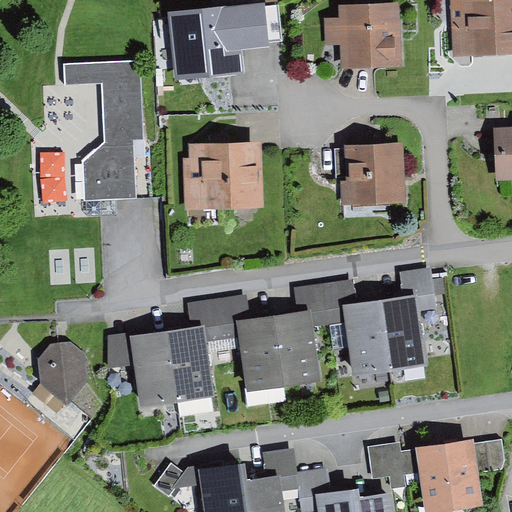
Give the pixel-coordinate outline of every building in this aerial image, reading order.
[(511,0),(449,0),(453,60),(511,56),(511,0)] [(399,5),(339,7),(339,19),(325,20),(326,46),(342,45),(343,71),(401,70),(399,5)] [(278,6),(169,16),(175,84),(245,77),(243,53),(267,51),(267,42),(281,41),(278,6)] [(141,62),(65,66),(65,86),(102,85),(104,143),(134,141),(143,141),(141,62)] [(511,129),(493,131),(496,183),(511,182),(511,129)] [(134,141),(104,143),(83,162),(85,202),(86,202),(116,201),(136,201),(134,141)] [(261,145),(189,147),(190,159),(183,160),(185,212),(263,210),(261,145)] [(401,147),(335,150),(337,179),(348,178),(347,182),(340,182),(341,207),(403,204),(401,147)] [(117,217),(116,201),(86,202),(87,218),(117,217)] [(401,275),(404,300),(416,298),(418,313),(437,310),(435,297),(432,281),(430,270),(401,275)] [(443,279),(432,281),(435,297),(446,295),(443,279)] [(294,290),(298,316),(309,315),(311,329),(330,326),(345,324),(343,309),(356,307),(352,281),(294,290)] [(187,305),(192,334),(205,332),(207,344),(239,339),(237,326),(251,323),(247,295),(187,305)] [(404,300),(381,303),(392,373),(427,368),(418,313),(416,298),(404,300)] [(356,307),(343,309),(345,324),(349,349),(353,379),(392,373),(381,303),(356,307)] [(298,316),(275,320),(285,390),(320,384),(311,329),(309,315),(298,316)] [(251,323),(237,326),(239,339),(247,395),(285,390),(275,320),(251,323)] [(333,351),(349,349),(345,324),(330,326),(333,351)] [(192,334),(168,336),(177,404),(214,399),(207,344),(205,332),(192,334)] [(135,366),(132,341),(131,334),(108,338),(108,369),(135,366)] [(168,336),(132,341),(135,366),(141,409),(177,404),(168,336)] [(51,346),(39,361),(40,386),(65,405),(68,409),(88,382),(87,357),(70,344),(51,346)] [(65,405),(40,386),(33,395),(57,415),(65,405)] [(389,392),(379,393),(380,404),(390,403),(389,392)] [(501,440),(473,445),(478,474),(502,470),(505,460),(501,440)] [(473,442),(417,451),(420,475),(425,511),(449,511),(483,507),(478,474),(473,445),(473,442)] [(420,475),(417,451),(401,453),(400,445),(368,449),(372,480),(390,478),(391,490),(406,488),(405,476),(420,475)] [(264,454),(267,481),(279,479),(281,493),(299,490),(297,473),(294,450),(264,454)] [(171,464),(154,487),(169,498),(175,490),(185,474),(171,464)] [(199,472),(203,472),(202,466),(190,468),(185,474),(175,490),(200,487),(199,472)] [(245,466),(238,467),(245,511),(284,511),(281,493),(279,479),(267,481),(248,484),(245,466)] [(203,472),(199,472),(200,487),(203,511),(245,511),(238,467),(203,472)] [(328,469),(297,473),(299,490),(302,511),(317,511),(315,499),(332,497),(328,469)] [(332,497),(315,499),(317,511),(357,511),(354,493),(332,497)] [(359,493),(354,493),(357,511),(392,511),(390,497),(360,502),(359,493)]
